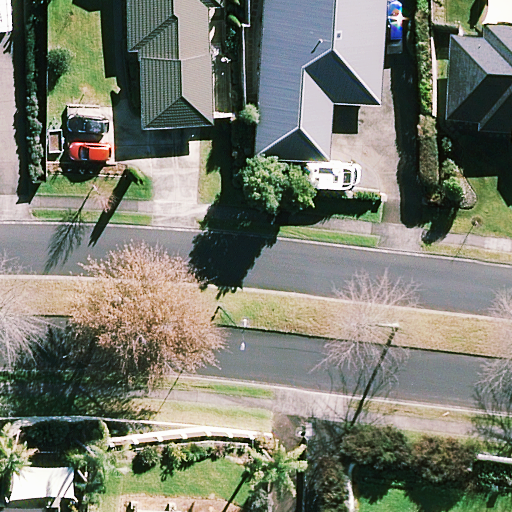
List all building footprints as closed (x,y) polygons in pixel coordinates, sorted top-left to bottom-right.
[(123,0),(124,38),(135,38),(137,116),(209,114),(206,0),(123,0)] [(382,0),(258,0),(251,146),(326,150),(329,93),(378,95),(382,0)] [(483,122),(483,131),(511,131),(511,37),(458,36),(456,121),(483,122)] [(69,488),(71,458),(9,454),(7,485),(69,488)] [(52,511),(52,495),(0,494),(0,511),(52,511)] [(175,506),(176,498),(130,497),(130,504),(119,504),(118,511),(258,511),(258,509),(234,508),(175,506)]
